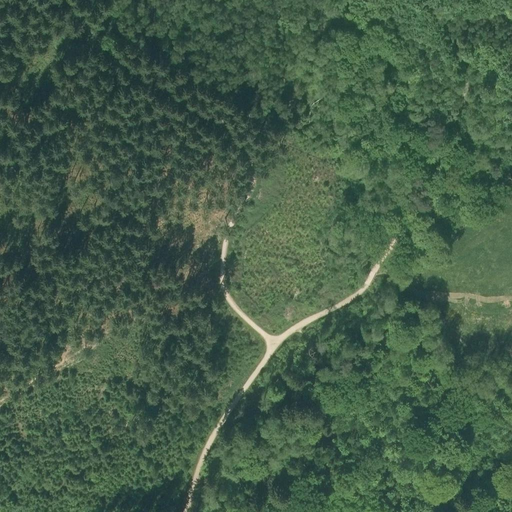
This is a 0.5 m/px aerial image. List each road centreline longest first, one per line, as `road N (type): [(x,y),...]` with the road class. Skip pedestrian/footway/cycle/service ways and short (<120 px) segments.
road 1 (track): [(278,343),(245,321),(227,293),(227,227),(256,172),(250,136),(95,30),(76,0)]
road 2 (track): [(427,0),(463,79),(454,142),(366,284),(278,343)]
road 3 (track): [(278,343),(218,425),(186,511)]
